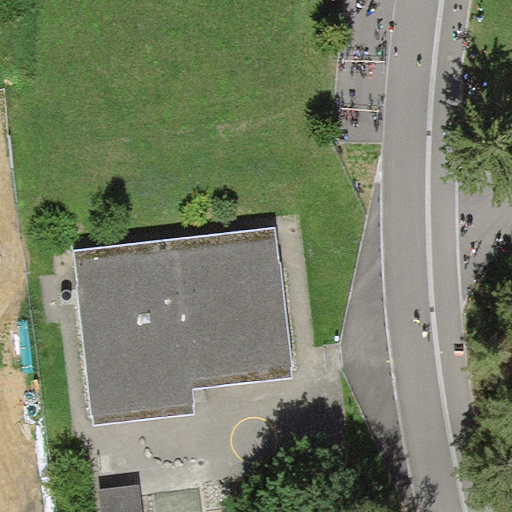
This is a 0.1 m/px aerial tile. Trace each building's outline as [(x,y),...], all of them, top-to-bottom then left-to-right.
[(276,232),(78,255),(98,429),(202,417),(199,394),(293,383),(276,232)] [(0,416),(22,417),(24,377),(0,376),(0,416)] [(10,511),(6,417),(0,417),(0,511),(10,511)] [(148,491),(152,511),(174,511),(170,486),(148,491)] [(145,511),(143,491),(104,494),(105,511),(145,511)]
